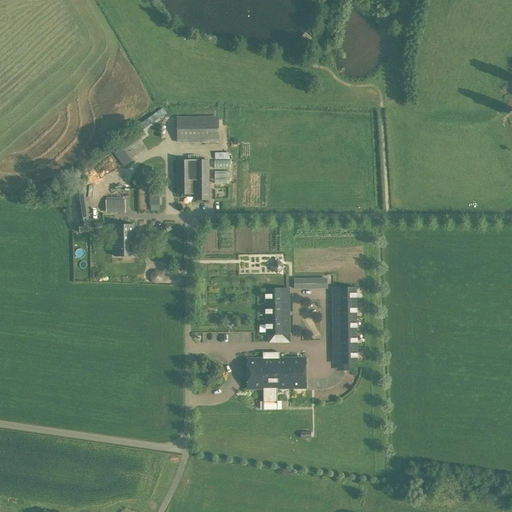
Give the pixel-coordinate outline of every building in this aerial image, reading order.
[(305,32),(300,38),(306,43),(311,38),(305,32)] [(130,161),(123,149),(146,135),(141,128),(166,113),(163,109),(107,143),(121,167),(130,161)] [(177,142),(217,142),(217,117),(177,118),(177,142)] [(228,183),(229,152),(214,152),(214,183),(228,183)] [(208,200),(207,160),(177,160),(177,194),(195,194),(195,200),(208,200)] [(74,227),(88,225),(82,185),(68,187),(74,227)] [(149,205),(159,205),(159,186),(149,186),(149,205)] [(120,200),(120,197),(106,197),(106,200),(106,212),(124,212),(124,200),(120,200)] [(113,241),(115,241),(133,241),(134,241),(134,226),(113,226),(113,241)] [(133,256),(133,241),(115,241),(115,256),(133,256)] [(294,289),(327,288),(326,279),(294,279),(294,289)] [(335,303),(356,303),(355,298),(357,298),(357,293),(355,293),(355,287),(335,288),(335,303)] [(266,304),(286,303),(286,288),(265,289),(266,294),(264,294),(264,299),(266,299),(266,304)] [(266,319),(286,319),(286,303),(266,304),(266,309),(265,309),(265,314),(266,314),(266,319)] [(336,318),(356,318),(356,313),(357,313),(357,308),(356,308),(356,303),(335,303),(336,318)] [(336,334),(356,333),(356,328),(357,328),(357,323),(356,323),(356,318),(336,318),(336,334)] [(286,334),(286,319),(266,319),(266,324),(265,324),(265,329),(266,329),(266,335),(275,334),(275,342),(289,342),(289,334),(286,334)] [(336,349),(356,348),(356,343),(357,343),(357,338),(356,338),(356,333),(336,334),(336,349)] [(356,348),(336,349),(336,364),(356,364),(356,358),(358,358),(358,353),(356,353),(356,348)] [(279,359),(279,353),(262,353),(262,359),(246,359),(247,389),(263,389),(263,402),(277,402),(277,388),(306,388),(305,359),(279,359)]
